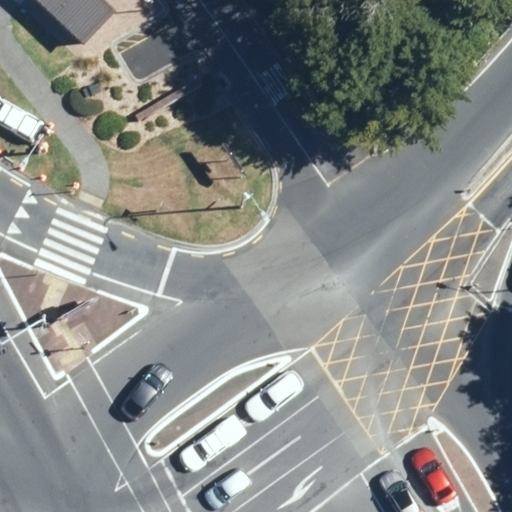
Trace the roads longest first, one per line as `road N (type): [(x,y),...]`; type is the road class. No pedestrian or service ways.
road 1 (primary): [(0,197),(46,227),(140,263),(232,271),(302,266)]
road 2 (secondary): [(64,453),(302,266)]
road 3 (secondary): [(302,266),(511,89)]
road 4 (secondary): [(343,386),(191,511)]
road 5 (secondary): [(398,332),(504,471)]
road 6 (secondary): [(511,305),(500,388),(504,471)]
road 7 (secondary): [(511,210),(398,332)]
road 8 (secondary): [(430,511),(343,386)]
road 9 (secondary): [(343,386),(302,266)]
